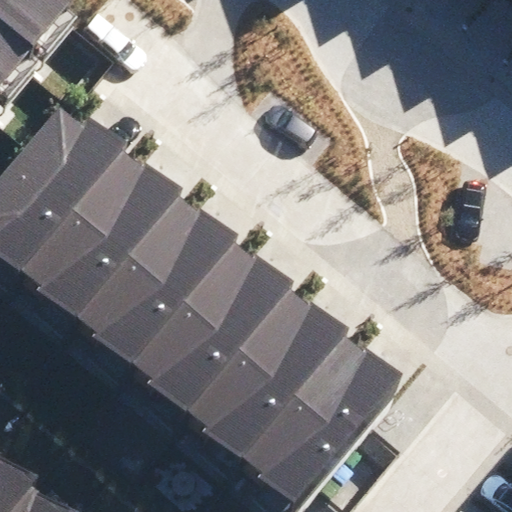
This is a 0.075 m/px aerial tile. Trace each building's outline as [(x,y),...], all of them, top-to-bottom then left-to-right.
[(0,87),(18,66),(0,51),(0,87)] [(124,147),(70,102),(0,186),(0,260),(17,275),(124,147)] [(178,191),(124,147),(17,275),(71,320),(178,191)] [(232,236),(178,191),(71,320),(125,364),(232,236)] [(286,280),(232,236),(125,364),(179,408),(286,280)] [(339,324),(286,280),(179,408),(232,453),(339,324)] [(393,369),(339,324),(232,453),(286,497),(393,369)] [(0,511),(13,511),(34,488),(0,460),(0,511)] [(13,511),(62,511),(34,488),(13,511)]
